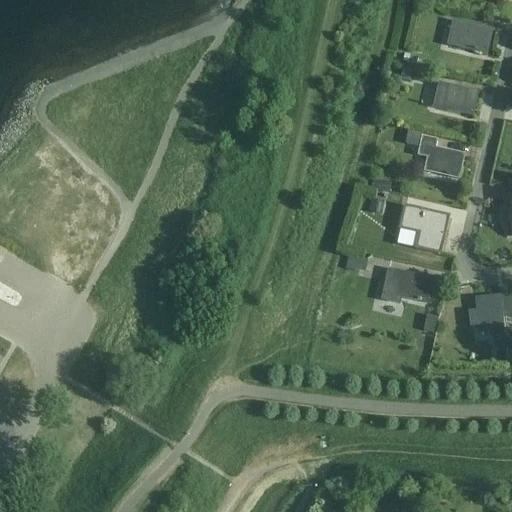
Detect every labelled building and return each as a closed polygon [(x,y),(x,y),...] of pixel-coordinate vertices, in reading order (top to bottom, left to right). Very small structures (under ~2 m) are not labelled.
[(486,55),(492,32),(453,23),(451,32),(461,35),(457,48),(486,55)] [(403,55),(402,63),(407,64),(407,65),(415,67),(418,58),(409,56),(409,57),(403,55)] [(403,70),(400,82),(410,83),(412,72),(403,70)] [(477,95),(439,87),(434,110),(472,118),(477,95)] [(409,133),(406,146),(420,149),(422,140),(423,137),(409,133)] [(437,143),(422,140),(420,149),(418,157),(432,160),(429,174),(459,180),(464,157),(435,151),(437,143)] [(378,182),(376,191),(388,194),(390,185),(378,182)] [(389,202),(404,207),(408,195),(392,191),(389,202)] [(371,202),(368,213),(381,216),(384,204),(371,202)] [(405,209),(400,232),(419,236),(416,251),(440,257),(444,241),(449,219),(419,212),(405,209)] [(388,272),(382,302),(399,306),(401,299),(430,306),(435,282),(396,274),(388,272)] [(493,330),(494,339),(495,353),(506,352),(507,364),(511,363),(511,336),(503,338),(499,299),(476,302),(477,314),(469,314),(470,330),(478,329),(479,331),(493,330)] [(427,318),(424,333),(433,335),(436,320),(427,318)]
